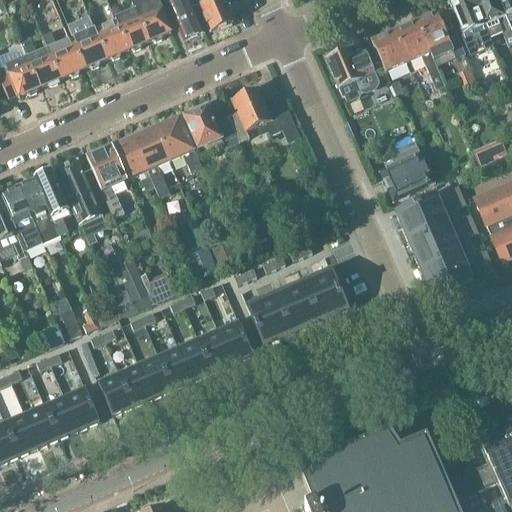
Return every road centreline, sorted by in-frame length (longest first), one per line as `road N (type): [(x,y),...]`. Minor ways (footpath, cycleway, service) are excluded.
road 1 (tertiary): [(422,351),(47,511)]
road 2 (residential): [(422,351),(283,38)]
road 3 (residential): [(283,38),(0,160)]
